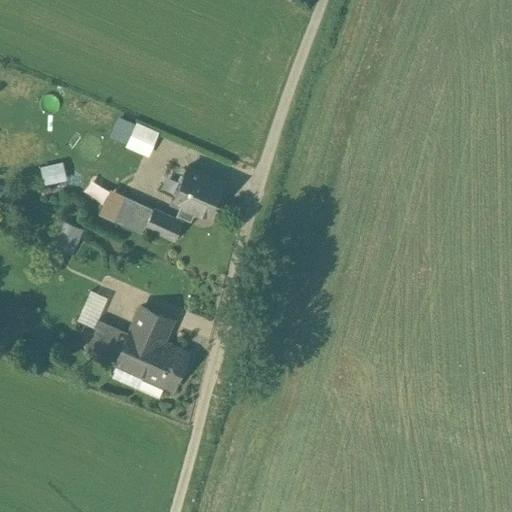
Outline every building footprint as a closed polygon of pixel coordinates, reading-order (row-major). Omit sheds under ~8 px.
[(128,142),(137,120),(120,113),(111,135),(128,142)] [(151,155),(162,130),(139,120),(128,145),(151,155)] [(67,161),(42,165),(45,183),(70,179),(67,161)] [(183,169),(168,204),(209,221),(224,186),(183,169)] [(113,186),(102,211),(178,245),(189,220),(113,186)] [(62,218),(53,244),(76,252),(85,226),(62,218)] [(97,326),(110,296),(93,288),(79,319),(97,326)] [(114,368),(174,394),(191,354),(167,343),(177,320),(141,305),(114,368)]
